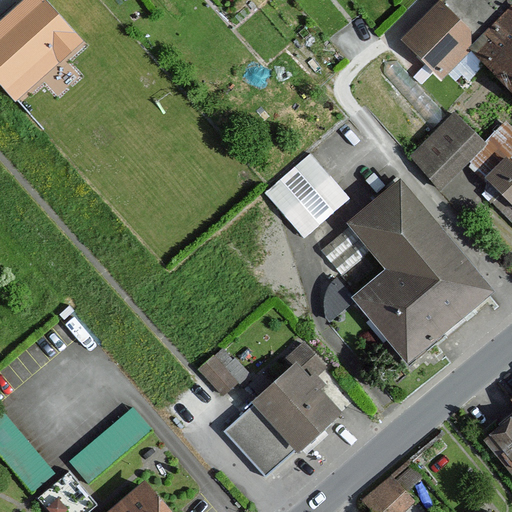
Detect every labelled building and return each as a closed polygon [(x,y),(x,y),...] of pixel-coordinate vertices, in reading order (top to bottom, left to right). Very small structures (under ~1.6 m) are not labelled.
[(83,48),(39,0),(28,0),(0,25),(0,91),(15,108),(83,48)] [(441,84),(472,53),(511,92),(511,3),(475,40),(438,4),(399,43),(441,84)] [(386,70),(428,118),(441,106),(399,59),(386,70)] [(483,144),(452,114),(406,160),(437,190),(483,144)] [(311,150),(265,191),(307,236),(352,195),(311,150)] [(511,157),(487,184),(511,207),(511,157)] [(386,271),(352,300),(407,365),(493,293),(399,182),(348,225),(386,271)] [(294,366),(252,403),(297,453),(341,414),(320,390),(324,386),(316,377),(325,369),(301,342),(285,356),(294,366)] [(222,349),(197,371),(219,397),(245,375),(222,349)] [(511,403),(511,417),(484,442),(511,474),(511,398),(510,400),(511,403)] [(0,407),(0,450),(35,488),(56,469),(0,407)] [(399,511),(427,485),(405,462),(361,505),(367,511),(399,511)] [(87,511),(96,505),(69,472),(38,499),(48,511),(87,511)] [(171,511),(145,480),(107,511),(171,511)]
